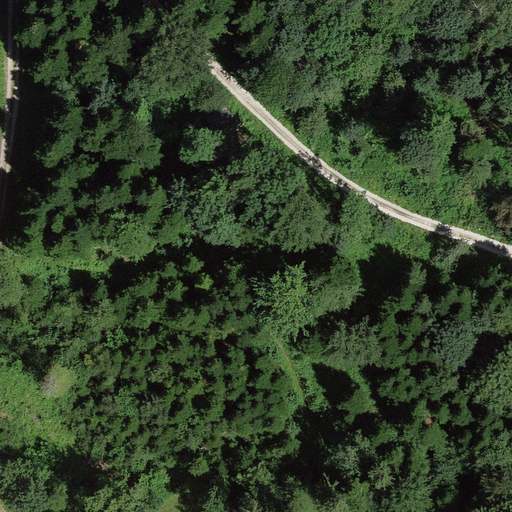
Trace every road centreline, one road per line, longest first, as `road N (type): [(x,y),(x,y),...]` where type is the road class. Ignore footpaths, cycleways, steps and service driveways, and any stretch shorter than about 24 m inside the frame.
road 1 (track): [(511,252),(386,211),(332,174),(159,0)]
road 2 (track): [(0,211),(21,56),(19,0)]
